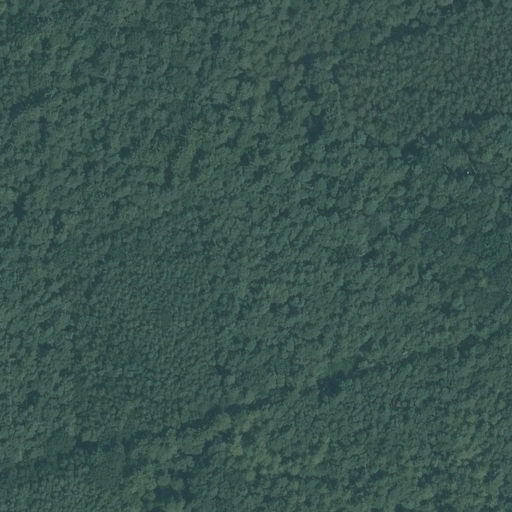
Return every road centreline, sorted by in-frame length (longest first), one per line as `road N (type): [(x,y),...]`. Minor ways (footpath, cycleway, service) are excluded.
road 1 (track): [(183,0),(37,51),(71,444)]
road 2 (track): [(71,444),(511,324)]
